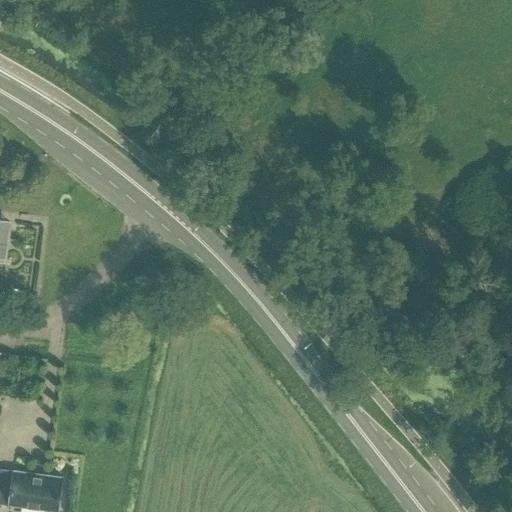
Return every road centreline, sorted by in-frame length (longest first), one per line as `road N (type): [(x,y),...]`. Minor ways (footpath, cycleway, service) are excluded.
road 1 (track): [(7,7),(112,63),(348,284),(511,384)]
road 2 (primary): [(424,511),(223,262),(77,141),(0,92)]
